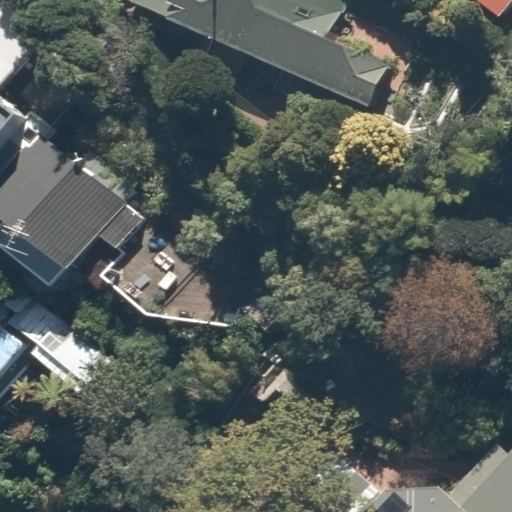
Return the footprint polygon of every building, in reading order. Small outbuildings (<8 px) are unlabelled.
[(0,0),(0,240),(59,287),(134,193),(5,91),(49,35),(3,0),(0,0)] [(365,0),(133,0),(380,119),(418,39),(360,11),(365,0)] [(511,0),(483,0),(511,20),(511,19),(511,0)] [(0,381),(50,321),(0,279),(0,381)] [(511,511),(511,453),(501,444),(459,491),(453,486),(405,491),(394,504),(358,472),(339,494),(359,511),(511,511)]
